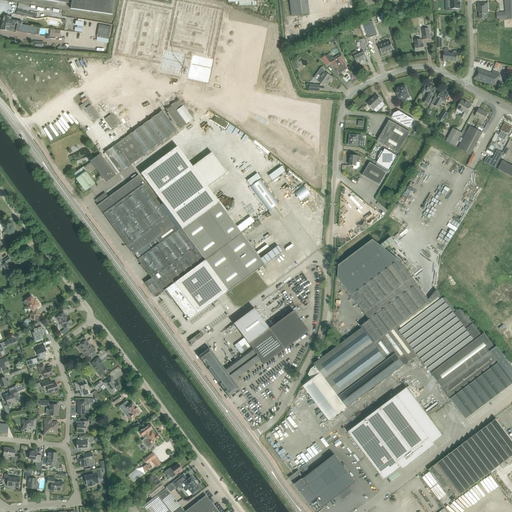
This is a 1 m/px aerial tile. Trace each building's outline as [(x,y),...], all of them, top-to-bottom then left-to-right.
[(71,9),(112,15),(114,0),(45,0),(71,4),(71,9)] [(136,0),(123,0),(113,52),(160,62),(163,52),(181,56),(180,61),(190,63),(191,58),(209,61),(207,71),(262,82),(273,28),(226,18),(228,9),(185,0),(180,0),(179,9),(136,0)] [(290,0),(292,15),(310,13),(308,0),(290,0)] [(459,0),(448,0),(449,0),(448,0),(450,0),(451,11),(456,10),(456,8),(460,8),(460,7),(461,7),(461,2),(460,2),(459,0)] [(511,0),(504,0),(506,12),(497,12),(497,20),(511,19),(511,0)] [(488,3),(478,3),(478,11),(479,11),(479,19),(487,18),(487,13),(488,13),(488,7),(486,7),(486,3),(488,3)] [(16,14),(28,17),(36,19),(38,13),(30,11),(30,12),(29,12),(17,9),(16,14)] [(3,16),(2,22),(10,24),(9,26),(14,27),(15,24),(22,25),(23,22),(15,21),(13,21),(11,20),(11,17),(3,16)] [(77,20),(75,31),(83,32),(84,21),(77,20)] [(372,21),(363,24),(364,25),(366,31),(367,35),(369,38),(378,35),(373,21),(372,21)] [(2,22),(1,29),(9,31),(16,33),(16,30),(28,32),(28,33),(39,35),(40,29),(22,25),(15,24),(14,27),(9,26),(10,24),(2,22)] [(111,27),(99,25),(97,37),(108,39),(111,27)] [(422,29),(424,39),(430,39),(429,28),(422,29)] [(364,39),(359,41),(363,49),(368,47),(364,39)] [(424,51),(424,46),(423,44),(422,44),(422,39),(415,40),(416,45),(415,45),(416,52),(424,51)] [(379,45),(382,54),(394,49),(390,41),(379,45)] [(445,48),(444,55),(443,60),(457,62),(457,57),(458,54),(458,52),(457,51),(454,51),(453,52),(453,53),(448,53),(449,49),(445,48)] [(356,51),(353,53),(355,58),(357,63),(361,61),(361,63),(364,62),(363,60),(367,58),(365,54),(364,52),(358,55),(357,54),(356,51)] [(331,63),(326,55),(322,58),(326,66),(331,63)] [(348,68),(345,64),(340,56),(332,62),(336,69),(339,74),(348,68)] [(322,67),(317,74),(321,76),(318,80),(320,82),(324,84),(326,82),(328,83),(332,77),(328,74),(325,71),(324,71),(325,70),(322,67)] [(492,73),(482,70),(478,69),(475,78),(495,85),(499,73),(493,71),(492,73)] [(424,86),(420,94),(424,96),(425,95),(424,94),(426,92),(428,93),(423,102),(429,105),(432,99),(431,99),(433,95),(437,88),(429,84),(427,88),(424,86)] [(398,99),(404,97),(405,99),(410,98),(409,93),(408,94),(406,86),(405,86),(404,85),(403,85),(402,85),(401,85),(401,86),(401,87),(397,88),(398,90),(396,91),(397,95),(398,99)] [(431,103),(436,106),(438,107),(440,103),(444,105),(449,95),(441,91),(439,94),(437,98),(435,97),(431,103)] [(173,93),(160,102),(180,128),(192,119),(173,93)] [(373,110),(383,101),(377,94),(367,103),(373,110)] [(459,105),(457,109),(463,112),(461,114),(460,117),(464,119),(466,114),(469,109),(471,104),(467,102),(467,103),(462,100),(459,105)] [(479,108),(477,113),(475,116),(484,121),(488,113),(479,108)] [(161,111),(105,152),(120,172),(163,141),(176,131),(161,111)] [(414,120),(414,119),(399,111),(394,113),(391,112),(389,116),(409,128),(414,120)] [(444,111),(439,120),(442,122),(448,113),(444,111)] [(381,143),(398,153),(410,132),(394,123),(389,120),(377,141),(381,143)] [(509,134),(510,131),(511,127),(511,126),(505,122),(500,130),(501,131),(498,137),(506,142),(509,136),(510,137),(511,135),(509,134)] [(483,132),(478,130),(470,126),(458,148),(471,154),(483,132)] [(455,146),(462,133),(453,128),(446,141),(455,146)] [(221,134),(218,140),(231,146),(229,150),(234,153),(235,151),(237,152),(239,147),(231,144),(233,140),(221,134)] [(349,136),(349,139),(350,139),(349,145),(350,145),(357,146),(358,146),(358,142),(365,142),(365,135),(358,135),(358,136),(351,135),(350,135),(350,136),(349,136)] [(177,146),(141,173),(180,227),(182,229),(187,225),(218,202),(177,146)] [(385,149),(377,163),(389,169),(397,156),(385,149)] [(246,150),(243,154),(240,152),(239,154),(245,159),(249,153),(246,150)] [(486,159),(484,162),(495,168),(503,153),(497,150),(492,159),(487,156),(486,159)] [(357,166),(357,161),(359,162),(361,157),(356,154),(356,155),(350,155),(350,165),(355,166),(357,166)] [(83,168),(78,171),(74,174),(86,189),(94,183),(88,174),(96,168),(106,181),(115,174),(100,155),(92,161),(92,162),(83,168)] [(259,156),(255,159),(260,167),(265,163),(259,156)] [(425,156),(425,167),(430,167),(430,165),(433,166),(433,160),(428,160),(429,158),(431,158),(431,156),(425,156)] [(511,177),(511,165),(502,161),(498,169),(511,177)] [(387,172),(370,162),(362,175),(379,185),(387,172)] [(105,194),(96,200),(99,205),(98,206),(133,254),(134,254),(138,259),(137,259),(151,278),(148,280),(145,283),(154,296),(165,288),(204,259),(205,260),(241,233),(240,232),(238,229),(231,219),(218,202),(187,225),(182,229),(180,227),(178,229),(175,224),(166,212),(149,188),(145,184),(139,175),(108,197),(105,194)] [(246,181),(240,185),(262,215),(268,211),(246,181)] [(291,203),(301,196),(294,187),(285,194),(291,203)] [(275,208),(266,215),(273,225),(283,218),(275,208)] [(243,231),(256,222),(253,218),(240,227),(243,231)] [(204,259),(165,288),(185,316),(186,315),(190,319),(253,272),(264,264),(260,259),(241,233),(205,260),(204,259)] [(339,279),(337,280),(340,284),(342,282),(369,319),(361,326),(362,328),(363,328),(370,338),(378,339),(392,358),(396,361),(400,367),(415,356),(418,359),(420,358),(466,419),(511,384),(511,366),(497,346),(495,348),(490,341),(484,333),(482,335),(472,322),(468,316),(465,313),(460,309),(456,311),(446,297),(445,297),(443,298),(436,290),(435,291),(434,293),(429,299),(399,260),(385,249),(394,241),(391,237),(380,245),(373,239),(339,265),(338,278),(339,279)] [(278,245),(260,259),(264,264),(282,251),(278,245)] [(3,272),(5,271),(8,274),(13,271),(7,263),(11,260),(9,257),(2,262),(0,259),(1,259),(0,257),(0,268),(0,269),(1,268),(3,272)] [(26,306),(28,304),(33,311),(39,306),(36,302),(35,302),(31,297),(24,302),(26,306)] [(199,355),(198,356),(204,363),(223,389),(229,397),(239,389),(233,380),(243,373),(261,360),(264,364),(309,331),(293,310),(269,328),(255,309),(234,325),(249,344),(252,348),(225,369),(209,348),(202,353),(199,355)] [(36,319),(38,322),(40,320),(38,317),(40,315),(37,310),(30,315),(32,317),(31,318),(33,321),(34,320),(36,319)] [(56,318),(62,325),(65,329),(72,324),(71,323),(72,322),(69,318),(67,319),(63,313),(56,318)] [(24,322),(28,327),(32,323),(30,320),(29,321),(27,319),(24,322)] [(33,334),(36,342),(42,340),(41,336),(44,335),(44,333),(46,332),(44,330),(44,329),(46,328),(42,321),(35,325),(37,328),(33,329),(35,333),(33,334)] [(304,385),(303,386),(330,420),(400,367),(396,361),(392,358),(378,339),(370,338),(363,328),(362,328),(324,357),(322,354),(317,358),(319,360),(315,364),(316,365),(311,369),(308,374),(312,379),(304,385)] [(200,332),(189,340),(192,344),(195,341),(202,336),(200,332)] [(19,341),(18,337),(5,342),(6,346),(19,341)] [(78,347),(81,351),(82,352),(83,351),(87,357),(94,352),(86,341),(78,347)] [(237,343),(234,346),(240,354),(243,351),(237,343)] [(44,345),(39,347),(36,348),(37,350),(36,351),(37,355),(39,354),(40,358),(46,356),(45,352),(46,352),(44,345)] [(3,374),(10,372),(11,372),(10,369),(9,369),(6,370),(5,366),(9,365),(6,358),(0,360),(0,372),(2,371),(3,374)] [(104,377),(102,374),(107,370),(101,362),(101,361),(99,358),(91,364),(100,376),(100,375),(103,379),(104,377)] [(44,364),(39,366),(38,366),(40,375),(43,374),(44,378),(49,377),(53,375),(51,367),(45,369),(44,364)] [(25,366),(11,372),(10,372),(12,375),(27,370),(25,366)] [(5,377),(3,378),(0,379),(0,383),(1,388),(10,384),(9,381),(7,381),(5,377)] [(107,387),(113,394),(121,388),(117,382),(116,383),(115,383),(111,377),(103,383),(107,387)] [(52,381),(47,382),(42,384),(44,389),(47,388),(49,393),(58,391),(56,383),(51,384),(50,382),(52,381)] [(83,381),(79,382),(74,383),(77,391),(81,390),(82,393),(81,393),(82,396),(86,395),(89,394),(88,391),(90,391),(87,383),(84,384),(83,381)] [(11,395),(5,397),(8,404),(12,403),(16,401),(17,401),(21,400),(20,396),(18,397),(18,395),(16,392),(25,389),(24,386),(25,386),(24,383),(14,386),(15,390),(11,391),(10,392),(11,395)] [(352,429),(348,432),(384,480),(402,467),(434,443),(433,443),(440,438),(443,435),(407,388),(404,390),(352,429)] [(95,396),(95,398),(100,399),(102,399),(96,391),(92,393),(95,396)] [(120,395),(112,401),(115,404),(123,399),(120,395)] [(297,413),(296,411),(298,409),(301,403),(296,400),(295,401),(292,407),(295,410),(289,416),(287,419),(282,423),(281,424),(280,425),(276,429),(272,431),(275,437),(281,434),(282,433),(281,431),(284,430),(286,431),(287,430),(292,426),(291,424),(290,423),(292,420),(295,417),(298,419),(300,418),(297,413)] [(85,402),(78,401),(77,414),(80,414),(80,419),(86,419),(89,417),(89,405),(85,405),(85,402)] [(132,418),(136,415),(140,412),(133,403),(130,405),(127,401),(120,406),(130,420),(132,418)] [(437,402),(426,410),(430,416),(441,407),(437,402)] [(58,405),(53,405),(50,405),(50,416),(58,416),(58,412),(57,412),(58,405)] [(35,427),(36,422),(36,419),(29,418),(29,420),(22,420),(22,424),(23,424),(23,430),(26,431),(25,432),(31,432),(32,426),(35,427)] [(52,419),(47,419),(44,419),(44,422),(45,422),(45,433),(54,434),(58,435),(58,430),(58,422),(52,422),(52,419)] [(457,449),(436,464),(460,495),(498,467),(500,465),(511,456),(511,439),(510,437),(496,419),(491,423),(457,449)] [(77,433),(82,433),(85,433),(86,427),(88,427),(88,422),(80,421),(80,425),(77,425),(77,433)] [(0,431),(8,432),(8,424),(0,423),(0,431)] [(151,444),(155,441),(159,438),(149,425),(139,432),(146,441),(145,442),(148,446),(151,443),(151,444)] [(295,463),(298,468),(334,443),(337,447),(343,443),(334,431),(328,435),(330,438),(317,447),(313,442),(297,454),(298,454),(295,456),(298,460),(295,463)] [(267,436),(283,461),(288,457),(286,454),(288,453),(280,441),(276,443),(270,434),(267,436)] [(93,437),(84,437),(84,440),(76,441),(77,449),(81,449),(81,450),(88,450),(88,442),(94,442),(93,437)] [(11,461),(18,461),(19,456),(15,456),(15,450),(13,449),(13,448),(4,447),(3,460),(3,458),(8,458),(8,457),(12,457),(11,461)] [(30,450),(30,455),(29,459),(33,460),(32,462),(41,463),(41,455),(37,455),(37,451),(30,450)] [(43,457),(42,464),(46,465),(53,466),(52,467),(58,467),(58,463),(57,463),(58,453),(51,452),(48,452),(47,452),(47,453),(47,457),(47,458),(43,457)] [(81,468),(86,466),(90,466),(89,461),(93,460),(92,452),(82,455),(83,459),(80,459),(80,461),(80,462),(81,468)] [(153,462),(157,459),(152,453),(144,459),(147,463),(152,460),(153,462)] [(334,454),(294,484),(296,486),(300,492),(301,492),(311,506),(315,511),(319,511),(325,508),(324,507),(339,495),(342,500),(352,492),(349,488),(356,482),(355,482),(334,454)] [(165,472),(166,473),(168,475),(169,474),(171,478),(182,469),(178,464),(174,467),(173,466),(165,472)] [(101,469),(98,470),(93,471),(93,474),(85,476),(87,485),(88,485),(88,487),(96,485),(96,484),(99,483),(99,479),(103,478),(101,469)] [(298,470),(289,478),(293,482),(302,475),(298,470)] [(35,489),(36,484),(36,479),(31,478),(32,473),(26,472),(25,475),(25,480),(28,480),(28,488),(35,489)] [(8,477),(8,474),(5,474),(4,480),(7,481),(7,486),(19,487),(20,478),(8,477)] [(150,477),(156,485),(147,492),(151,498),(165,488),(154,474),(150,477)] [(494,475),(456,499),(457,499),(455,500),(463,511),(467,509),(501,487),(494,475)] [(48,477),(48,479),(47,484),(51,484),(50,491),(55,491),(55,490),(62,491),(63,482),(54,481),(55,478),(48,477)] [(194,492),(195,493),(198,491),(198,490),(200,488),(197,484),(195,481),(194,481),(191,477),(184,483),(192,494),(194,492)] [(183,484),(178,478),(171,483),(176,489),(183,484)] [(184,511),(185,511),(166,488),(143,506),(147,511),(184,511)] [(184,511),(219,511),(216,508),(206,495),(184,511)]
